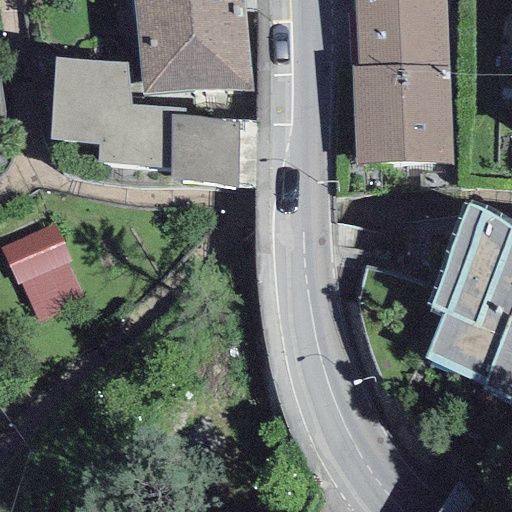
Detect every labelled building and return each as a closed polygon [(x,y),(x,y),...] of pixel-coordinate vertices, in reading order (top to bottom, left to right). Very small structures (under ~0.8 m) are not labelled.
[(130,0),(141,113),(253,100),(242,0),(130,0)] [(435,0),(352,5),(361,178),(455,172),(446,0),(435,0)] [(126,78),(53,74),(46,164),(96,166),(96,184),(173,186),(172,198),(238,200),(239,122),(131,120),(126,78)] [(0,175),(6,172),(10,85),(0,84),(0,175)] [(511,243),(465,224),(421,332),(439,339),(422,380),(511,415),(511,243)] [(2,298),(31,351),(75,328),(46,274),(2,298)]
